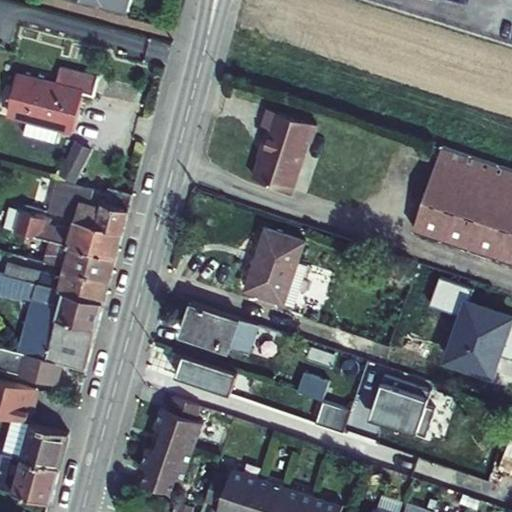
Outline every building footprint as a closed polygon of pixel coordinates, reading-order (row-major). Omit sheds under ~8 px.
[(83,0),(126,13),(129,0),(83,0)] [(50,87),(20,76),(10,115),(30,123),(26,137),(59,150),(61,133),(71,137),(81,101),(96,106),(102,85),(59,71),(50,87)] [(270,128),(254,177),(292,189),(308,140),(311,141),(317,124),(269,108),(263,126),(270,128)] [(77,140),(60,174),(76,182),(94,148),(77,140)] [(438,158),(442,148),(432,145),(429,155),(438,158)] [(438,158),(415,229),(511,261),(511,169),(443,146),(442,148),(438,158)] [(123,231),(131,199),(107,193),(105,201),(92,198),(94,189),(59,180),(51,211),(77,218),(123,231)] [(109,187),(107,193),(131,199),(133,194),(109,187)] [(10,208),(5,227),(16,231),(22,211),(10,208)] [(50,240),(116,258),(123,231),(77,218),(73,230),(51,224),(53,219),(22,211),(16,231),(50,240)] [(267,228),(254,268),(302,284),(309,264),(300,261),(306,241),(267,228)] [(50,240),(45,262),(67,268),(110,279),(116,258),(50,240)] [(9,262),(6,275),(105,301),(110,279),(67,268),(64,277),(9,262)] [(302,284),(254,268),(247,289),(295,305),(302,284)] [(6,275),(0,273),(0,292),(32,301),(33,300),(40,301),(26,353),(63,363),(87,369),(105,301),(6,275)] [(474,287),(440,275),(429,304),(462,316),(446,359),(493,376),(490,384),(511,392),(511,359),(511,360),(511,358),(511,319),(469,303),(474,287)] [(19,351),(26,353),(40,301),(33,300),(32,301),(19,351)] [(193,302),(183,331),(249,353),(259,323),(193,302)] [(0,345),(0,366),(58,382),(63,363),(26,353),(19,351),(0,345)] [(191,351),(185,372),(237,389),(244,368),(191,351)] [(324,400),(330,381),(283,365),(276,384),(310,395),(324,400)] [(393,374),(380,414),(441,434),(454,394),(393,374)] [(0,412),(13,416),(31,421),(35,405),(33,405),(37,388),(0,377),(0,412)] [(276,384),(262,379),(256,398),(303,414),(310,395),(276,384)] [(397,443),(407,447),(413,430),(324,400),(310,395),(303,414),(298,430),(384,459),(388,448),(394,450),(397,443)] [(163,430),(160,437),(195,449),(204,422),(197,419),(202,405),(173,396),(168,410),(161,408),(155,427),(163,430)] [(4,451),(23,456),(32,422),(31,421),(13,416),(4,451)] [(25,457),(61,466),(70,432),(32,422),(23,456),(25,457)] [(156,449),(148,446),(142,465),(149,468),(144,482),(173,492),(177,477),(184,480),(195,449),(160,437),(156,449)] [(0,486),(52,501),(61,466),(25,457),(20,474),(0,468),(0,486)] [(216,472),(207,500),(221,505),(218,511),(249,511),(261,478),(233,468),(230,477),(216,472)] [(280,511),(289,487),(261,478),(249,511),(280,511)] [(289,487),(280,511),(310,511),(316,496),(289,487)] [(316,496),(310,511),(341,511),(344,505),(316,496)] [(178,511),(179,511),(193,511),(195,507),(181,502),(178,511)]
